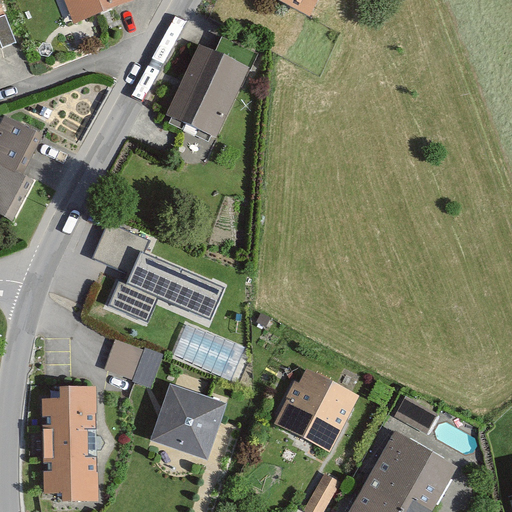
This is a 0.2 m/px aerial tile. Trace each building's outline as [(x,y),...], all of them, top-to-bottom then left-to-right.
[(59,0),(60,0),(70,27),(132,4),(129,0),(59,0)] [(267,0),(309,20),(319,0),(267,0)] [(250,57),(219,41),(212,55),(198,48),(164,116),(213,140),(247,72),(244,70),(250,57)] [(35,137),(0,120),(0,218),(7,222),(28,180),(16,174),(35,137)] [(132,275),(141,253),(147,240),(107,224),(93,259),(132,275)] [(224,288),(141,253),(132,275),(128,284),(119,281),(108,306),(148,323),(157,300),(209,322),(224,288)] [(142,353),(112,343),(102,371),(131,381),(130,383),(148,389),(159,357),(142,351),(142,353)] [(356,398),(306,373),(298,388),(292,385),(270,427),(326,456),(356,398)] [(95,431),(94,388),(58,388),(58,399),(40,399),(41,496),(60,496),(60,506),(96,505),(96,460),(86,461),(86,431),(95,431)] [(224,409),(168,389),(148,442),(205,462),(224,409)] [(434,416),(402,399),(391,419),(423,436),(434,416)] [(430,511),(454,469),(394,436),(351,511),(430,511)] [(322,511),(338,485),(322,476),(300,511),(322,511)]
